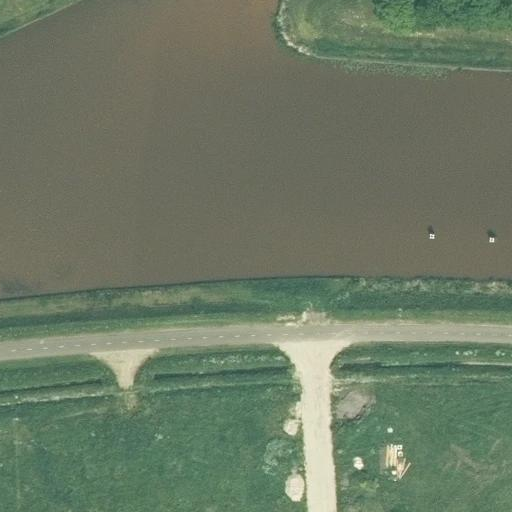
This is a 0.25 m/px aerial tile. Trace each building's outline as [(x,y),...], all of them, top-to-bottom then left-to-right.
[(214,408),(187,410),(191,468),(227,465),(226,437),(217,438),(214,408)] [(161,442),(152,442),(154,470),(191,468),(187,410),(159,412),(161,442)] [(90,423),(34,427),(36,455),(74,453),(74,452),(73,435),(91,434),(91,433),(88,433),(87,424),(90,424),(90,423)] [(74,453),(36,455),(38,479),(76,477),(75,463),(93,461),(93,460),(90,461),(89,452),(92,451),(92,450),(74,452),(74,453)] [(507,511),(505,471),(474,472),(475,511),(507,511)] [(475,511),(474,472),(443,474),(444,511),(475,511)] [(382,511),(380,474),(348,476),(349,511),(382,511)] [(381,474),(380,474),(382,511),(413,511),(411,476),(381,478),(381,474)] [(444,511),(443,474),(411,476),(413,511),(444,511)] [(76,477),(38,479),(40,503),(95,499),(93,499),(92,490),(95,490),(95,489),(77,491),(76,477)] [(95,499),(40,503),(40,511),(78,511),(78,510),(96,509),(96,508),(94,508),(93,500),(95,500),(95,499)]
